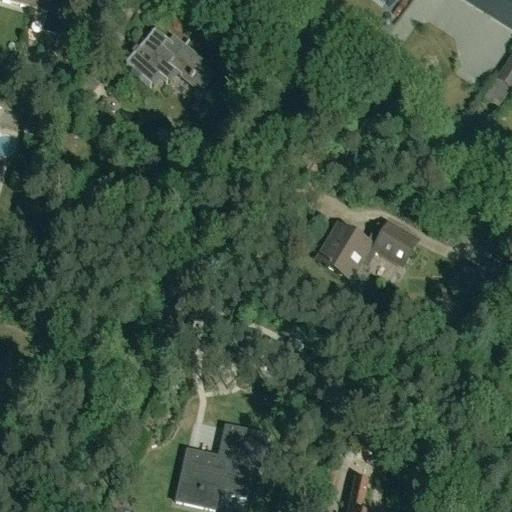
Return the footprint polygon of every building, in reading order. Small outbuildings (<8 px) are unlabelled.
[(0,0),(0,2),(46,15),(41,33),(58,38),(63,20),(67,20),(72,0),(0,0)] [(511,0),(462,0),(511,31),(511,0)] [(167,44),(166,44),(166,43),(154,33),(124,69),(151,91),(160,80),(168,86),(176,76),(180,79),(179,80),(199,97),(215,78),(202,68),(205,66),(172,38),(167,44)] [(511,55),(482,101),(496,111),(509,91),(510,92),(511,90),(511,55)] [(339,249),(326,270),(350,283),(362,262),(367,265),(375,251),(402,267),(416,244),(388,228),(385,234),(378,230),(369,247),(339,229),(330,244),(339,249)] [(457,283),(500,309),(511,290),(468,264),(457,283)] [(309,360),(272,341),(259,366),(297,385),(309,360)] [(228,430),(221,461),(187,454),(175,505),(207,511),(214,511),(218,495),(245,501),(252,470),(258,471),(266,439),(228,430)] [(360,511),(367,483),(354,480),(347,511),(360,511)]
